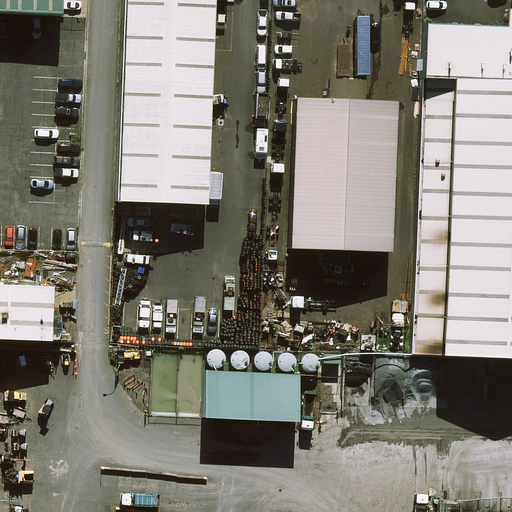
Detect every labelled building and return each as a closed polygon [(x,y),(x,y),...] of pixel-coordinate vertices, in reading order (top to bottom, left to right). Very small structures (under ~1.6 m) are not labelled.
[(56,0),(0,0),(0,6),(56,9),(56,0)] [(210,0),(125,0),(117,197),(202,200),(210,0)] [(511,27),(411,24),(409,77),(511,81),(511,27)] [(511,86),(431,83),(420,354),(511,357),(511,86)] [(386,97),(287,93),(280,245),(380,249),(386,97)] [(57,282),(0,279),(0,331),(55,333),(57,282)] [(205,337),(161,337),(160,396),(204,397),(205,337)] [(298,358),(206,357),(205,413),(297,415),(298,358)]
